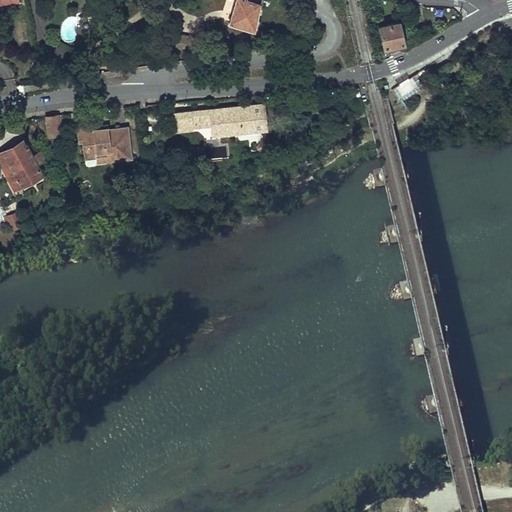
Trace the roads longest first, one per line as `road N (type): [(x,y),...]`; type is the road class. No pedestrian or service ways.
road 1 (residential): [(302,0),(333,24),(330,47),(165,72),(149,77),(143,91)]
road 2 (track): [(511,21),(471,49),(408,123),(306,170)]
road 3 (tertiary): [(143,91),(355,75)]
road 4 (tertiary): [(0,103),(143,91)]
road 5 (tertiary): [(483,15),(411,57),(355,75)]
